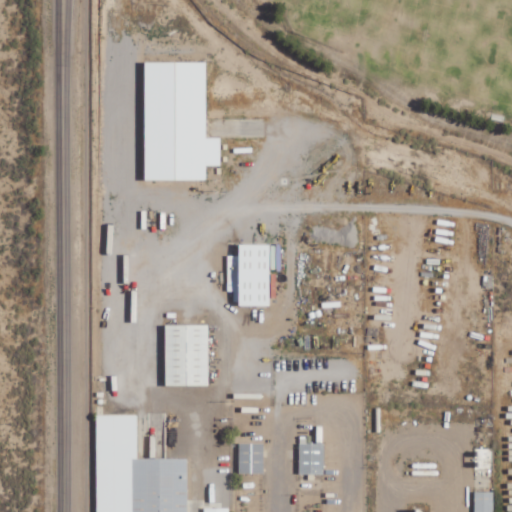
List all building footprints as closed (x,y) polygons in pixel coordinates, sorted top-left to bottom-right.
[(208,181),(208,166),(222,166),(222,138),(208,138),(208,62),(146,62),(147,181),(208,181)] [(167,326),(167,387),(211,386),(210,325),(167,326)] [(189,511),(189,460),(140,460),(139,416),(98,416),(98,511),(189,511)] [(239,474),(265,475),(265,444),(240,443),(239,474)] [(300,475),(325,475),(326,444),(301,444),(300,475)] [(476,511),(495,511),(495,492),(476,492),(476,511)]
